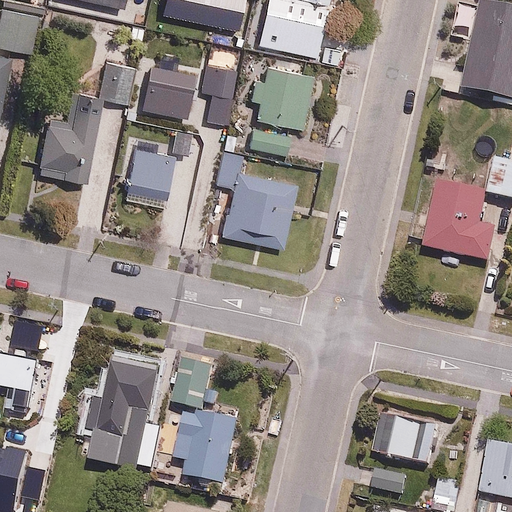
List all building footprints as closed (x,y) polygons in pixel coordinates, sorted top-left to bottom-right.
[(262,0),(258,32),(277,35),(280,13),(328,20),(330,0),(262,0)] [(511,94),(511,4),(493,0),(481,0),(462,82),(511,94)] [(0,49),(29,54),(36,9),(1,4),(0,8),(0,49)] [(195,47),(190,94),(208,96),(206,119),(230,122),(238,52),(195,47)] [(0,126),(8,54),(0,53),(0,126)] [(129,105),(134,65),(108,62),(103,102),(129,105)] [(311,73),(265,65),(262,80),(251,78),(247,101),(259,103),(256,121),(302,128),(311,73)] [(90,180),(97,115),(69,112),(66,132),(42,129),(37,174),(90,180)] [(289,132),(249,128),(246,150),(287,155),(289,132)] [(174,148),(132,141),(124,195),(165,202),(174,148)] [(511,150),(490,147),(482,190),(511,194),(511,150)] [(284,250),(296,185),(239,174),(243,154),(221,150),(214,184),(232,187),(222,238),(284,250)] [(487,258),(495,224),(480,220),(487,191),(436,180),(422,244),(487,258)] [(0,350),(0,384),(6,386),(1,407),(27,414),(40,360),(0,350)] [(104,398),(91,396),(84,426),(97,429),(91,459),(151,471),(161,423),(148,421),(160,366),(112,356),(104,398)] [(174,358),(165,406),(175,408),(201,413),(210,365),(174,358)] [(201,413),(175,408),(167,454),(187,458),(183,475),(226,483),(238,420),(201,413)] [(435,424),(384,413),(376,452),(427,462),(435,424)] [(511,511),(511,443),(487,440),(481,490),(498,492),(495,511),(511,511)] [(451,511),(455,511),(459,479),(437,477),(434,510),(451,511)] [(219,511),(220,509),(164,497),(160,511),(219,511)]
